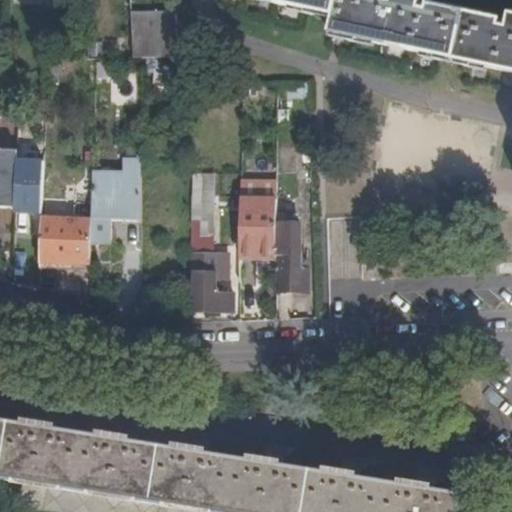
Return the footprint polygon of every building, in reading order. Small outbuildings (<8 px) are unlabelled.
[(511,16),(510,16),(507,29),(499,28),(500,23),(429,7),(427,14),(420,12),(422,0),(394,0),(393,6),(385,5),(386,0),(257,0),(333,17),(330,33),(511,71),(511,16)] [(178,58),(176,14),(130,15),(133,60),(141,59),(178,58)] [(277,99),(309,98),(308,83),(278,84),(277,99)] [(17,152),(0,151),(0,208),(15,209),(15,214),(43,215),(45,163),(17,162),(17,152)] [(126,223),(142,223),(141,162),(126,162),(126,159),(123,159),(123,176),(92,175),(92,223),(91,244),(111,245),(112,223),(124,223),(124,225),(126,226),(126,223)] [(192,199),(192,220),(213,220),(212,199),(192,199)] [(241,254),(241,258),(277,259),(277,224),(277,202),(242,202),(241,254)] [(330,217),(328,278),(367,279),(369,218),(330,217)] [(72,265),(91,266),(91,244),(92,223),(43,220),(41,264),(72,265)] [(277,286),(277,294),(309,294),(310,272),(302,272),(302,257),(299,257),(299,224),(277,224),(277,259),(277,286)] [(228,282),(241,282),(241,258),(241,254),(228,254),(228,282)] [(216,271),(195,272),(194,312),(234,312),(233,292),(217,292),(216,271)] [(0,479),(162,505),(203,511),(463,511),(466,498),(426,491),(426,486),(421,485),(417,484),(416,490),(351,479),(352,474),(348,474),(343,473),(342,478),(275,467),(275,462),(270,462),(267,461),(266,465),(202,455),(202,450),(198,450),(193,448),(192,454),(170,450),(126,443),(126,438),(121,437),(116,436),(115,441),(52,431),(52,427),(47,426),(42,426),(41,430),(0,422),(0,479)]
